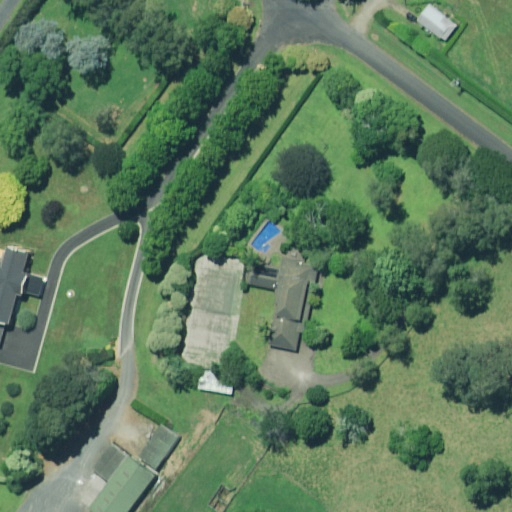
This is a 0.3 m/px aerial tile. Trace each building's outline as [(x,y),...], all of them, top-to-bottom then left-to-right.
[(460,26),(433,6),(421,21),(448,42),(460,26)] [(33,255),(14,249),(9,265),(0,262),(0,347),(4,348),(10,326),(14,327),(23,296),(44,302),(50,279),(28,273),(33,255)] [(249,287),(283,293),(281,304),(283,305),(280,325),(277,324),(274,348),(301,352),(304,331),(308,332),(316,283),(312,282),(315,262),(284,258),(283,265),(253,260),(249,287)] [(239,374),(205,368),(201,390),(236,395),(239,374)] [(177,434),(164,426),(144,460),(157,468),(177,434)] [(93,470),(113,484),(93,510),(96,511),(132,511),(159,477),(141,464),(113,443),(93,470)]
